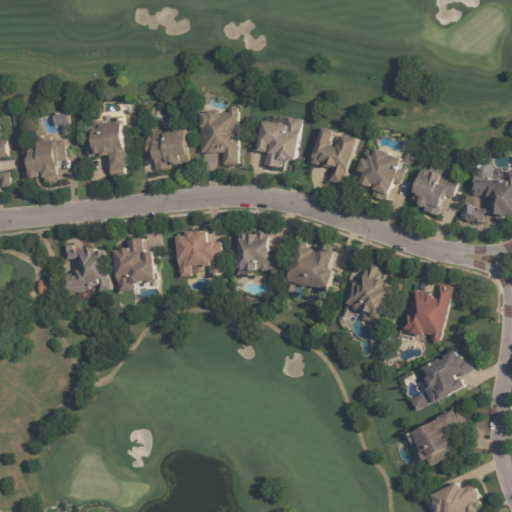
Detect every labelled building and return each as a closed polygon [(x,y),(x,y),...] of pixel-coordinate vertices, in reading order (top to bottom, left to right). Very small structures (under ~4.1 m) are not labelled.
[(225,161),(225,151),(203,151),(202,126),(201,126),(201,111),(208,111),(208,109),(222,108),(222,111),(230,111),(230,108),(232,105),(236,105),(238,108),(240,108),(240,117),(239,117),(240,148),(240,163),(225,163),(225,161)] [(73,123),(70,124),(71,133),(63,134),(62,124),(55,125),(54,112),(57,112),(56,111),(60,110),(60,111),(73,110),(74,123),(73,123)] [(290,118),(304,120),(303,129),(302,129),(298,159),(289,158),(288,159),(283,158),(282,167),(267,165),(269,151),(260,150),(263,121),(278,123),(280,121),(282,121),(285,122),(286,123),(287,124),(288,118),(290,118)] [(113,123),(115,123),(115,124),(124,123),(126,147),(128,147),(128,150),(129,150),(131,167),(127,167),(128,176),(114,177),(113,167),(114,167),(113,154),(103,155),(103,153),(90,154),(89,137),(87,137),(87,132),(88,132),(88,128),(95,127),(95,123),(104,122),(104,124),(113,123)] [(181,164),(176,165),(176,163),(171,164),(171,168),(156,170),(154,151),(147,152),(146,139),(150,135),(154,135),(153,131),(163,130),(163,132),(165,132),(165,131),(176,129),(175,126),(186,125),(186,127),(187,127),(188,130),(187,130),(189,150),(190,161),(183,162),(183,164),(181,164)] [(348,135),(359,139),(349,170),(350,170),(345,187),(331,182),(336,166),(333,164),(332,167),(326,165),(325,167),(322,166),(321,167),(313,164),(316,156),(314,155),(324,127),(333,130),(335,134),(333,141),(342,144),(344,137),(348,135)] [(65,146),(66,159),(59,160),(60,165),(57,165),(58,168),(59,168),(60,180),(56,181),(46,182),(45,176),(44,176),(43,170),(40,171),(40,176),(30,177),(30,175),(25,176),(22,148),(30,147),(30,149),(38,148),(38,141),(58,138),(58,141),(64,140),(65,146)] [(9,159),(0,159),(0,174),(2,174),(2,173),(12,172),(13,186),(4,187),(3,179),(0,179),(0,143),(8,143),(9,159)] [(403,163),(400,169),(407,172),(402,186),(395,183),(393,188),(392,188),(387,201),(375,196),(378,189),(376,188),(378,183),(375,182),(373,186),(363,182),(363,181),(358,179),(362,169),(361,169),(366,157),(367,157),(370,150),(376,153),(378,147),(392,152),(393,154),(404,158),(403,163)] [(430,168),(444,173),(443,176),(445,177),(448,175),(453,177),(455,180),(461,183),(455,198),(448,196),(447,198),(445,197),(442,205),(443,206),(440,215),(427,210),(428,205),(426,206),(424,205),(423,204),(422,201),(414,199),(425,168),(426,169),(428,167),(430,168)] [(511,213),(510,213),(510,214),(486,214),(486,223),(476,223),(476,208),(493,208),(493,195),(490,195),(490,197),(476,197),(476,178),(502,178),(502,177),(509,177),(509,171),(511,171),(511,213)] [(486,222),(487,208),(464,207),(463,221),(486,222)] [(205,230),(206,232),(209,231),(210,242),(216,241),(217,243),(223,242),(226,274),(213,275),(212,265),(205,266),(205,264),(193,266),(194,277),(183,278),(179,237),(181,237),(181,236),(187,235),(187,236),(189,236),(188,231),(205,230)] [(272,235),(270,249),(271,249),(271,255),(279,256),(279,272),(271,271),(269,274),(264,273),(262,271),(259,271),(259,269),(256,270),(249,269),(248,271),(243,270),(241,268),(240,268),(242,245),(239,245),(240,243),(241,243),(241,240),(243,240),(243,235),(250,236),(250,235),(259,235),(259,232),(272,234),(272,235)] [(155,252),(157,282),(149,282),(149,280),(142,280),(140,282),(135,282),(136,291),(121,292),(120,284),(119,284),(116,249),(123,249),(123,247),(132,246),(131,240),(144,239),(145,251),(155,250),(155,252)] [(313,246),(317,247),(317,248),(321,249),(324,243),(337,248),(331,266),(333,267),(335,270),(329,288),(327,287),(327,290),(320,288),(320,286),(309,283),(308,285),(289,279),(291,273),(290,272),(291,268),(293,268),(301,242),(303,239),(308,239),(311,242),(310,245),(313,246)] [(74,247),(74,248),(75,248),(74,247),(80,247),(83,247),(83,248),(88,248),(87,247),(97,246),(97,248),(107,248),(108,258),(109,258),(112,290),(101,291),(100,282),(91,283),(91,289),(84,290),(84,291),(69,293),(67,275),(78,274),(77,268),(82,267),(81,256),(66,258),(65,245),(74,244),(74,247)] [(372,263),(384,267),(381,276),(392,280),(394,283),(390,294),(391,294),(380,324),(364,318),(366,313),(357,310),(354,306),(354,305),(347,302),(355,281),(362,284),(366,273),(367,273),(371,263),(372,263)] [(54,293),(40,294),(39,280),(56,280),(57,293),(54,293)] [(428,333),(426,333),(425,334),(413,331),(413,329),(406,328),(416,290),(422,291),(423,290),(432,292),(431,293),(438,294),(441,283),(456,286),(442,340),(439,342),(436,341),(434,338),(434,335),(428,333)] [(466,358),(467,359),(471,358),(476,367),(475,367),(477,371),(465,377),(469,385),(444,398),(445,399),(436,403),(425,381),(430,379),(429,377),(432,376),(427,366),(442,358),(444,360),(448,357),(447,355),(458,350),(461,356),(465,354),(466,358)] [(416,404),(413,399),(425,393),(431,404),(418,410),(416,404)] [(457,413),(463,424),(450,429),(455,438),(453,439),(456,444),(454,445),(458,453),(442,461),(442,463),(439,465),(438,463),(434,465),(430,458),(426,460),(422,451),(424,449),(420,441),(415,444),(410,434),(412,433),(412,431),(414,430),(414,432),(416,431),(440,418),(441,417),(440,416),(455,409),(457,413)] [(475,482),(483,495),(480,497),(482,501),(479,504),(479,507),(479,509),(476,511),(440,511),(435,503),(437,500),(434,495),(459,481),(463,487),(465,486),(466,487),(475,482)]
